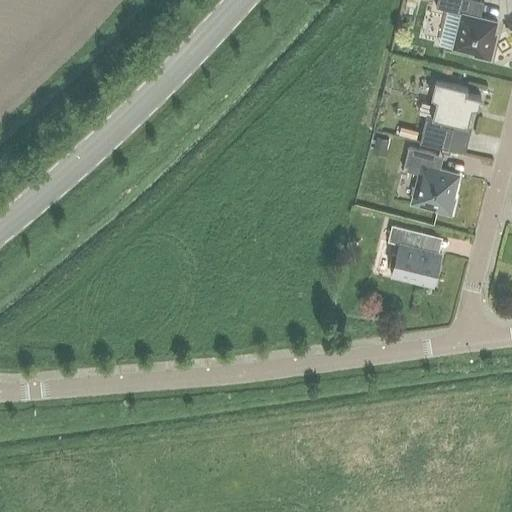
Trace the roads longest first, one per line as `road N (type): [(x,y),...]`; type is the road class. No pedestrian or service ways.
road 1 (residential): [(468,342),(219,376),(0,391)]
road 2 (secondary): [(0,230),(167,81),(242,0)]
road 3 (residential): [(468,342),(466,319),(511,136)]
